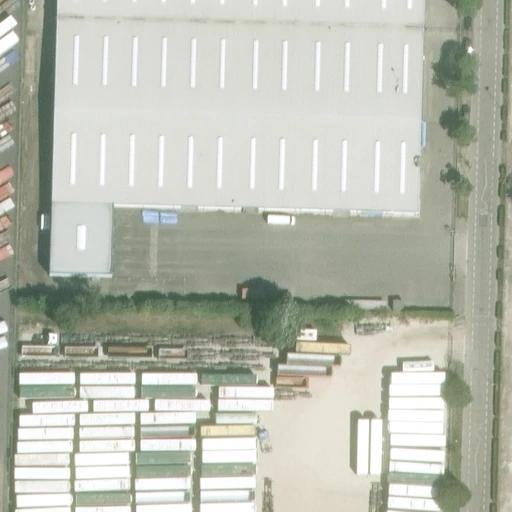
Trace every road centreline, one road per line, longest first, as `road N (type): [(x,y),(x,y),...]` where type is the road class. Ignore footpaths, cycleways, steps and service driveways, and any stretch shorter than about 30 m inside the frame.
road 1 (unknown): [(479,348),(127,344),(90,363),(85,381),(91,397),(115,405),(477,413)]
road 2 (unclassified): [(475,511),(489,0)]
